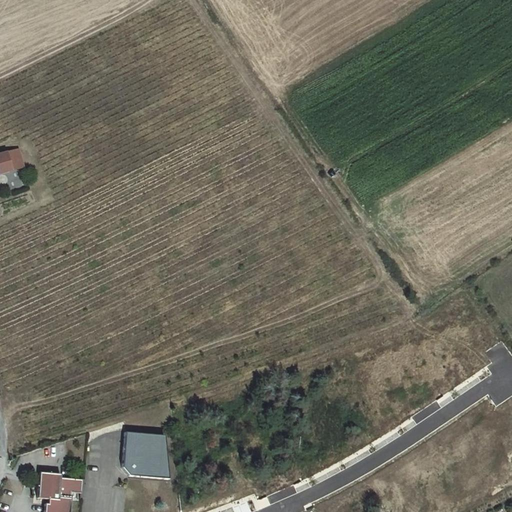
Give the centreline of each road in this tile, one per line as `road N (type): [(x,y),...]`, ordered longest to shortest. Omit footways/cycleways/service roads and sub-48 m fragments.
road 1 (track): [(194,0),(422,320),(464,315),(511,371)]
road 2 (residential): [(273,511),(394,450),(511,370)]
road 3 (track): [(0,74),(152,0)]
